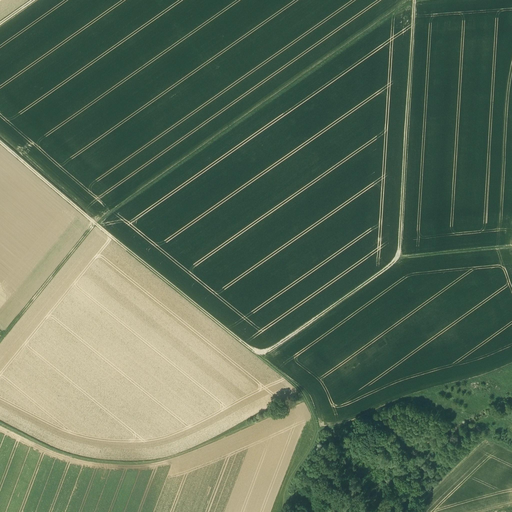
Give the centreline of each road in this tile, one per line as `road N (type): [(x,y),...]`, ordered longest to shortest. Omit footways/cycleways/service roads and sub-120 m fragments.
road 1 (track): [(0,341),(95,223),(414,0)]
road 2 (track): [(0,142),(296,385),(319,426)]
road 3 (track): [(308,397),(143,462),(86,459),(0,422)]
road 4 (track): [(414,0),(399,259)]
road 5 (track): [(319,426),(335,429),(400,398),(511,364)]
road 6 (track): [(260,357),(399,259)]
road 7 (track): [(410,511),(486,438),(511,450)]
